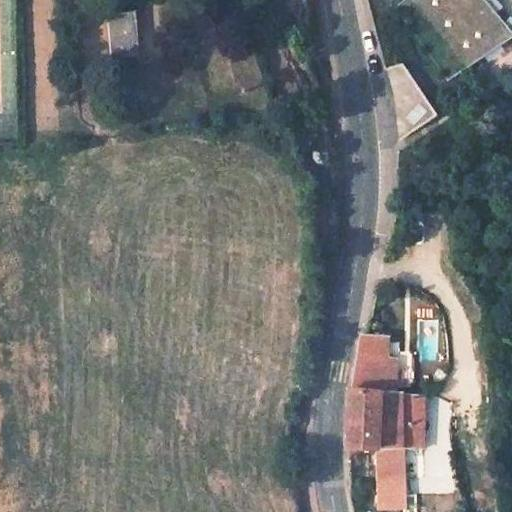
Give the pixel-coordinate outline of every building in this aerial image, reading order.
[(414,0),(466,62),(511,34),(511,32),(485,0),(414,0)] [(137,9),(108,11),(112,55),(140,53),(137,9)] [(397,64),(384,68),(392,96),(396,141),(432,118),(397,64)] [(388,338),(360,336),(351,387),(347,419),(349,449),(374,449),(377,392),(394,393),(394,392),(396,360),(387,359),(388,338)] [(422,394),(394,392),(394,393),(377,392),(374,449),(376,449),(401,448),(422,448),(422,394)] [(401,448),(376,449),(378,477),(402,476),(401,448)]
